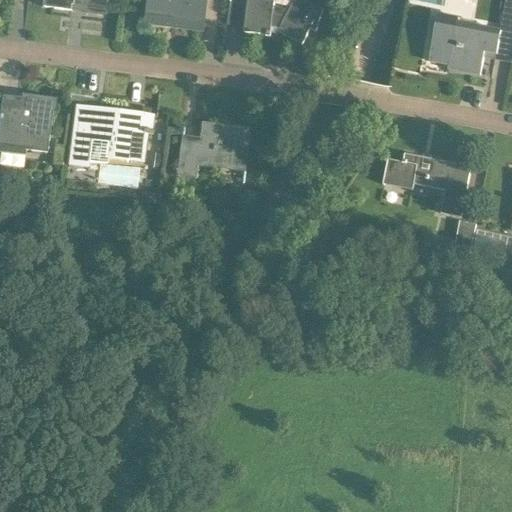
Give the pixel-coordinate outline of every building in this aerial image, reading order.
[(46,0),(45,9),(73,13),(74,6),(86,8),(85,14),(108,17),(110,0),(46,0)] [(166,21),(205,25),(207,0),(150,0),(147,26),(165,29),(166,21)] [(272,40),(273,32),(280,35),(303,47),(311,31),(316,33),(323,12),(314,7),(313,9),(297,1),(290,15),(288,14),(285,14),(283,12),(274,11),(275,5),(250,1),(249,0),(231,0),(231,4),(249,7),(245,34),(267,38),(267,39),(272,40)] [(459,26),(460,21),(452,19),(447,22),(445,34),(448,39),(455,40),(449,71),(481,77),(485,54),(498,56),(502,34),(459,26)] [(0,120),(0,148),(48,155),(53,114),(56,115),(57,102),(22,97),(21,101),(3,99),(0,120)] [(76,112),(73,139),(69,166),(89,169),(92,142),(111,144),(109,159),(143,163),(146,136),(153,137),(153,134),(151,133),(152,121),(76,112)] [(197,169),(244,175),(249,131),(202,125),(200,141),(203,141),(202,147),(190,146),(190,149),(181,148),(177,178),(195,180),(197,169)] [(54,144),(51,167),(62,168),(65,145),(54,144)] [(442,215),(461,219),(471,170),(406,157),(404,166),(390,163),(385,187),(413,193),(415,186),(446,192),(442,215)] [(471,255),(476,227),(461,224),(455,252),(471,255)]
